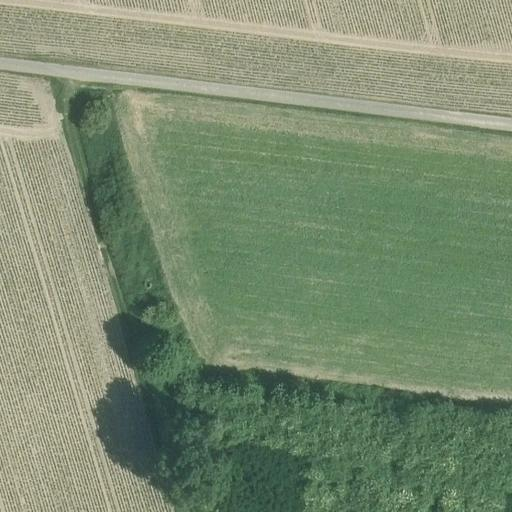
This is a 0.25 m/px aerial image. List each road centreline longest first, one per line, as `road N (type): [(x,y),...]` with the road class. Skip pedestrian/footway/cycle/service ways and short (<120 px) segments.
road 1 (track): [(511,123),(0,63)]
road 2 (track): [(52,69),(180,511)]
